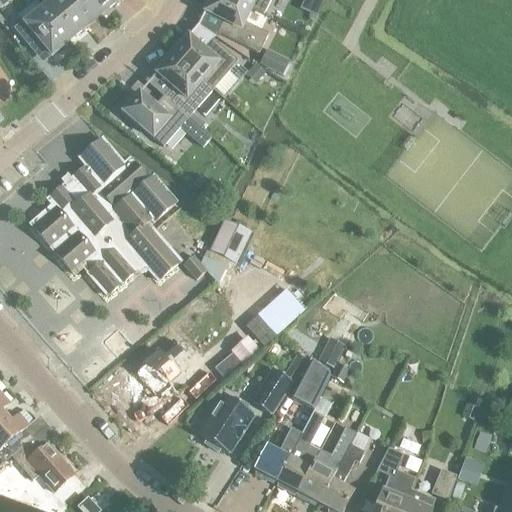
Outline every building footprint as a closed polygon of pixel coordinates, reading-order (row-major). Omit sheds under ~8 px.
[(37,0),(35,2),(69,43),(86,30),(61,0),(37,0)] [(61,0),(86,30),(103,16),(89,0),(61,0)] [(89,0),(103,16),(120,2),(118,0),(89,0)] [(252,10),(232,0),(207,0),(205,5),(208,7),(205,14),(223,23),(217,35),(259,56),(269,36),(245,24),(252,10)] [(232,0),(252,10),(264,16),(271,0),(232,0)] [(322,2),(317,0),(305,0),(301,10),(316,17),(322,2)] [(52,58),(69,43),(35,2),(18,17),(25,24),(15,32),(33,53),(42,46),(52,58)] [(181,41),(170,54),(213,92),(238,63),(213,41),(204,51),(189,38),(184,43),(181,41)] [(172,88),(163,98),(189,120),(213,92),(170,54),(158,67),(161,69),(156,75),(172,88)] [(282,77),(288,65),(265,54),(259,66),(282,77)] [(265,74),(255,66),(249,73),(258,81),(265,74)] [(189,120),(163,98),(155,108),(140,94),(135,100),(132,97),(120,111),(164,149),(189,120)] [(86,168),(47,201),(52,207),(30,226),(74,277),(83,269),(88,275),(87,275),(107,298),(144,266),(158,283),(181,264),(148,225),(152,222),(154,224),(177,204),(154,178),(149,183),(130,161),(125,166),(103,140),(80,160),(86,168)] [(219,197),(208,184),(197,194),(207,206),(219,197)] [(279,193),(275,190),(271,200),(275,202),(279,193)] [(224,222),(210,252),(239,266),(253,236),(224,222)] [(183,266),(196,282),(206,274),(193,258),(183,266)] [(170,382),(172,384),(176,381),(182,388),(178,391),(179,392),(216,360),(198,340),(186,350),(172,334),(131,370),(137,376),(132,379),(145,393),(149,390),(154,396),(170,382)] [(319,362),(335,370),(346,348),(330,340),(319,362)] [(285,378),(297,386),(310,366),(298,358),(285,378)] [(312,363),(292,400),(313,411),(330,377),(312,363)] [(270,388),(257,408),(270,416),(291,382),(274,371),(266,385),(270,388)] [(0,422),(4,419),(0,414),(0,412),(9,404),(0,393),(0,422)] [(224,397),(199,437),(207,442),(205,445),(218,454),(220,450),(228,456),(237,442),(239,443),(247,431),(245,429),(254,416),(246,411),(248,407),(234,399),(232,402),(224,397)] [(482,401),(472,397),(469,406),(479,410),(482,401)] [(298,493),(298,495),(311,470),(320,453),(308,447),(323,420),(313,414),(302,435),(277,483),(286,487),(285,491),(294,496),(297,493),(298,493)] [(0,451),(3,449),(11,458),(32,440),(24,431),(29,427),(19,415),(8,425),(4,419),(0,422),(0,451)] [(266,477),(277,483),(302,435),(291,429),(284,442),(285,442),(279,453),(268,447),(255,471),(256,471),(255,476),(263,480),(266,477)] [(320,505),(351,447),(356,436),(344,430),(330,458),(320,453),(311,470),(298,495),(297,498),(306,503),(309,499),(320,505)] [(430,433),(423,434),(423,444),(431,444),(430,433)] [(491,438),(480,434),(474,450),(485,454),(491,438)] [(32,440),(11,458),(0,467),(0,486),(20,469),(32,482),(38,477),(53,495),(74,476),(72,474),(72,471),(68,466),(65,465),(47,445),(41,450),(32,440)] [(351,447),(320,505),(328,509),(327,511),(343,511),(354,492),(342,486),(348,476),(354,463),(358,465),(364,454),(351,447)] [(374,511),(403,511),(412,491),(416,481),(398,474),(404,458),(390,452),(377,475),(388,480),(383,492),(374,511)] [(483,466),(465,460),(458,481),(476,487),(483,466)] [(431,497),(446,503),(456,479),(441,473),(431,497)] [(465,486),(457,483),(452,500),(459,502),(465,486)] [(511,511),(511,483),(503,511),(511,511)] [(412,491),(403,511),(430,511),(431,511),(435,501),(412,491)] [(97,511),(87,501),(77,510),(79,511),(97,511)]
